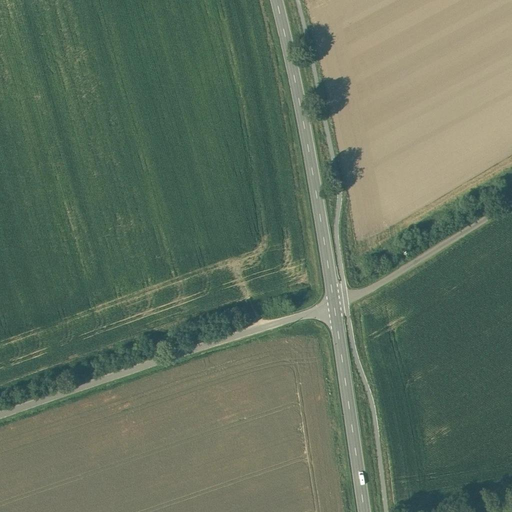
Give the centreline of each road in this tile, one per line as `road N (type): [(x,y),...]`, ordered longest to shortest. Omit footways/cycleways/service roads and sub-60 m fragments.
road 1 (unclassified): [(0,414),(333,306)]
road 2 (secondary): [(333,306),(275,0)]
road 3 (secondary): [(364,511),(333,306)]
road 4 (unclassified): [(333,306),(511,203)]
